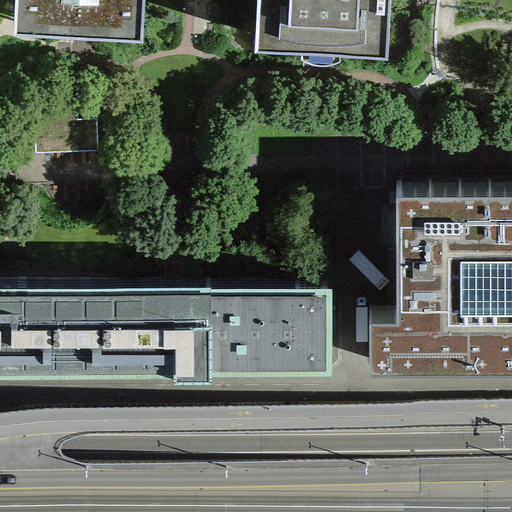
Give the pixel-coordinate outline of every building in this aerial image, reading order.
[(14,0),(14,21),(30,22),(63,24),(83,25),(94,26),(143,28),(144,0),(14,0)] [(256,0),(255,34),(302,37),(301,45),(303,46),(305,47),(307,48),(310,49),(313,50),(316,51),(320,51),(323,51),(326,51),(329,51),(332,50),(335,49),(338,48),(340,47),(341,39),(378,41),(387,42),(389,0),(256,0)] [(34,102),(36,150),(73,149),(98,148),(97,115),(78,117),(78,101),(34,102)] [(511,180),(491,180),(491,178),(489,178),(489,180),(461,180),(461,178),(459,178),(459,180),(431,180),(431,178),(429,179),(429,180),(402,180),(402,179),(399,179),(397,179),(397,182),(396,182),(396,184),(398,184),(398,211),(396,212),(396,214),(398,214),(398,241),(396,241),(396,244),(398,244),(398,271),(396,271),(396,273),(398,273),(398,301),(397,301),(397,303),(394,303),(394,304),(372,304),(372,303),(370,303),(370,306),(370,307),(370,312),(370,319),(370,353),(370,355),(370,357),(372,357),(372,355),(400,355),(400,357),(402,357),(402,355),(430,355),(430,357),(432,357),(432,355),(459,355),(459,357),(462,357),(462,355),(489,355),(489,357),(491,357),(491,355),(511,354),(511,180)] [(0,359),(224,361),(219,276),(179,277),(164,277),(27,277),(27,275),(0,275),(0,359)] [(224,361),(251,361),(334,362),(332,320),(328,279),(301,280),(301,276),(219,276),(224,361)] [(212,511),(213,459),(169,459),(144,459),(50,459),(50,461),(53,461),(52,473),(0,472),(0,511),(212,511)]
